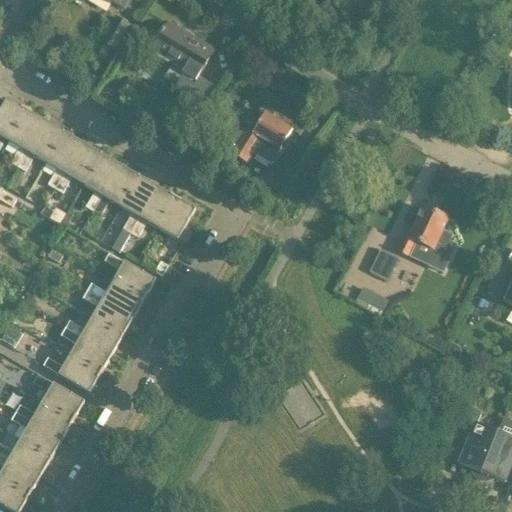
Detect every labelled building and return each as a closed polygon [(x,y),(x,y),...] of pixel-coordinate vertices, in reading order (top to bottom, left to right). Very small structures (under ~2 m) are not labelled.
[(105,0),(124,11),(130,0),(105,0)] [(131,27),(115,17),(100,43),(116,52),(131,27)] [(201,45),(191,39),(168,25),(164,31),(163,30),(161,33),(163,34),(153,51),(173,63),(165,78),(176,85),(173,91),(203,108),(214,90),(197,80),(206,65),(214,52),(201,45)] [(99,82),(87,75),(81,86),(93,93),(99,82)] [(0,138),(8,143),(26,112),(7,101),(0,112),(0,138)] [(10,165),(18,170),(45,123),(26,112),(8,143),(19,150),(10,165)] [(253,135),(244,129),(239,126),(224,150),(247,164),(253,154),(272,166),(292,132),(265,115),(253,135)] [(34,159),(45,165),(64,134),(45,123),(18,170),(25,174),(34,159)] [(64,134),(45,165),(57,172),(48,187),(55,192),(82,145),(64,134)] [(72,181),(83,187),(101,156),(82,145),(55,192),(63,196),(72,181)] [(101,156),(83,187),(94,194),(85,209),(93,213),(120,167),(101,156)] [(109,203),(120,209),(138,178),(120,167),(93,213),(100,218),(109,203)] [(274,181),(265,175),(255,190),(278,204),(291,183),(278,175),(274,181)] [(138,178),(120,209),(131,216),(122,231),(130,235),(157,189),(138,178)] [(146,225),(158,231),(176,200),(157,189),(130,235),(137,240),(146,225)] [(0,190),(0,202),(12,209),(17,201),(1,192),(0,190)] [(158,231),(181,245),(187,248),(195,234),(186,228),(195,212),(176,200),(158,231)] [(442,232),(447,221),(423,210),(409,239),(402,236),(401,238),(403,239),(397,252),(409,258),(411,254),(417,243),(434,251),(429,261),(446,269),(457,247),(450,243),(453,237),(442,232)] [(60,264),(64,258),(53,252),(49,258),(60,264)] [(387,283),(398,261),(380,252),(369,275),(387,283)] [(113,283),(144,302),(155,282),(124,264),(124,265),(109,256),(104,263),(120,272),(113,283)] [(154,275),(161,279),(168,268),(160,264),(154,275)] [(133,320),(144,302),(113,283),(106,295),(91,286),(87,293),(133,320)] [(511,285),(504,303),(503,302),(503,303),(511,307),(511,285)] [(386,302),(362,288),(356,299),(380,312),(386,302)] [(133,320),(87,293),(82,301),(98,310),(91,321),(122,339),(133,320)] [(111,358),(122,339),(91,321),(85,332),(69,323),(65,330),(111,358)] [(111,358),(65,330),(61,338),(76,347),(69,358),(100,376),(111,358)] [(89,396),(100,376),(69,358),(63,369),(47,360),(43,368),(58,377),(58,378),(89,396)] [(42,405),(73,423),(84,404),(53,386),(37,377),(33,385),(48,394),(42,405)] [(15,415),(62,442),(73,423),(42,405),(35,416),(20,407),(15,415)] [(477,480),(479,481),(497,435),(477,427),(480,417),(467,412),(457,437),(468,441),(458,467),(470,471),(471,474),(472,475),(472,476),(474,478),(476,480),(477,480)] [(20,442),(51,461),(62,442),(15,415),(11,422),(26,431),(20,442)] [(511,440),(497,435),(479,481),(481,482),(483,482),(486,482),(487,482),(489,482),(490,481),(493,480),(505,485),(511,465),(511,440)] [(0,455),(40,479),(51,461),(20,442),(13,454),(0,445),(0,455)] [(0,476),(0,480),(29,498),(40,479),(0,455),(0,465),(4,468),(0,476)] [(20,511),(29,498),(0,480),(0,507),(8,511),(20,511)]
